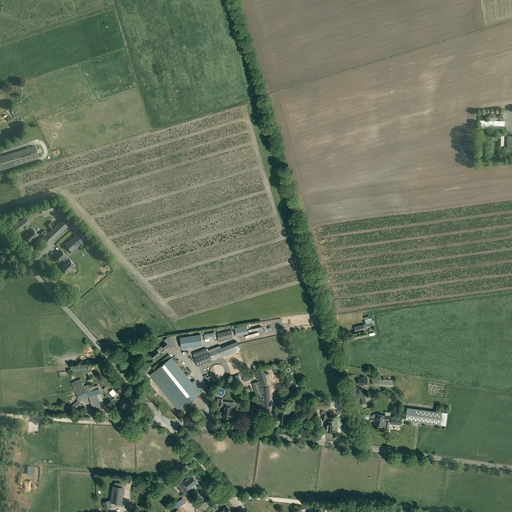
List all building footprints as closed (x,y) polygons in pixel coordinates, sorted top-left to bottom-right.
[(498,141),(498,146),(503,146),(503,136),(492,136),(492,141),(498,141)] [(0,168),(40,156),(36,144),(0,154),(0,168)] [(52,203),(40,207),(42,214),(55,210),(52,203)] [(13,226),(18,233),(30,224),(25,217),(13,226)] [(61,219),(43,235),(49,242),(67,225),(61,219)] [(32,228),(24,235),(30,242),(38,234),(32,228)] [(77,234),(65,245),(71,252),(83,242),(77,234)] [(65,262),(60,267),(66,274),(75,266),(69,259),(68,260),(65,257),(66,256),(61,250),(55,255),(60,261),(62,259),(65,262)] [(354,327),(356,332),(365,330),(365,329),(368,329),(367,327),(373,325),(372,320),(366,322),(366,324),(364,324),(354,327)] [(236,336),(248,333),(246,325),(234,327),(236,336)] [(216,333),(219,341),(233,338),(231,330),(216,333)] [(201,334),(180,337),(181,348),(202,345),(201,334)] [(157,350),(157,349),(151,354),(155,359),(163,353),(162,352),(166,349),(165,349),(169,346),(170,348),(174,345),(168,338),(165,341),(166,342),(161,347),(157,350)] [(212,361),(240,350),(237,341),(209,353),(212,361)] [(212,361),(208,352),(205,352),(204,349),(193,353),(198,366),(212,361)] [(153,369),(154,371),(172,357),(170,355),(153,369)] [(172,357),(154,371),(149,375),(179,411),(201,393),(172,357)] [(255,372),(259,384),(267,381),(263,369),(255,372)] [(232,384),(240,382),(239,375),(231,377),(232,384)] [(373,378),(372,385),(394,387),(394,380),(373,378)] [(73,386),(75,390),(80,400),(88,396),(87,394),(88,393),(92,410),(94,409),(101,407),(100,401),(103,400),(98,385),(90,387),(89,385),(92,384),(91,379),(87,379),(88,384),(84,386),(82,382),(73,386)] [(270,387),(260,387),(258,381),(252,383),(263,411),(270,411),(270,406),(270,387)] [(220,388),(216,392),(221,396),(225,393),(220,388)] [(365,403),(361,389),(355,390),(360,405),(365,403)] [(119,408),(121,406),(123,409),(129,403),(125,398),(121,402),(121,401),(119,403),(114,398),(106,405),(110,411),(115,407),(116,408),(119,408)] [(69,408),(75,414),(84,406),(78,400),(69,408)] [(315,402),(315,410),(327,409),(326,401),(315,402)] [(222,416),(223,416),(223,417),(229,418),(229,417),(233,418),(234,413),(230,413),(231,407),(225,406),(224,413),(222,413),(222,416)] [(407,408),(405,420),(440,424),(442,412),(407,408)] [(305,411),(306,421),(313,421),(313,411),(305,411)] [(289,414),(288,414),(280,413),(278,424),(284,425),(285,421),(288,421),(289,414)] [(178,484),(187,495),(195,489),(193,487),(198,482),(192,474),(183,482),(182,481),(178,484)] [(113,487),(112,495),(123,497),(124,488),(113,487)] [(123,497),(112,495),(111,504),(122,505),(123,497)] [(201,505),(206,510),(211,505),(206,500),(201,505)]
